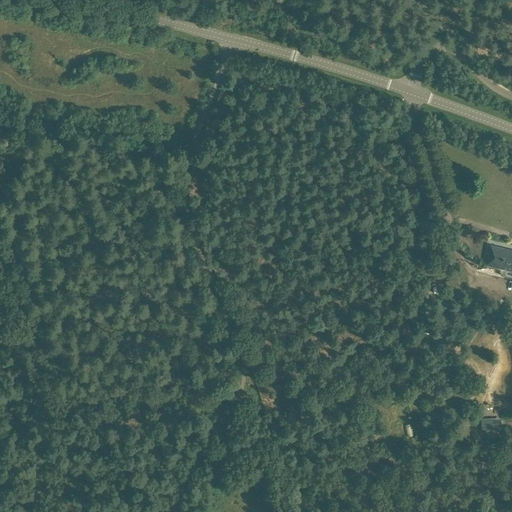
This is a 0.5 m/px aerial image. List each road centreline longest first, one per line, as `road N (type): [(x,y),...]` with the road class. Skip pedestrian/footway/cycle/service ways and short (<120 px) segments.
road 1 (tertiary): [(422,93),(84,0)]
road 2 (track): [(0,400),(48,404),(135,382),(242,386)]
road 3 (unclassified): [(422,93),(418,71),(431,47),(442,45),(511,96)]
